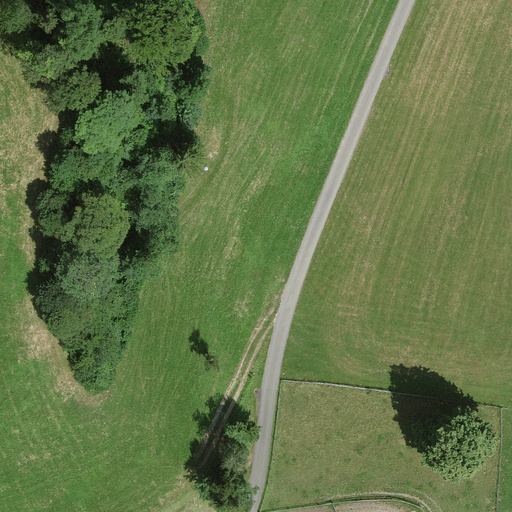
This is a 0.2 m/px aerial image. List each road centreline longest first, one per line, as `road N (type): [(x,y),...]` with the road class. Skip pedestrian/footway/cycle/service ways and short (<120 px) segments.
road 1 (unclassified): [(248,511),(287,306),(407,0)]
road 2 (track): [(200,461),(257,338),(287,306)]
